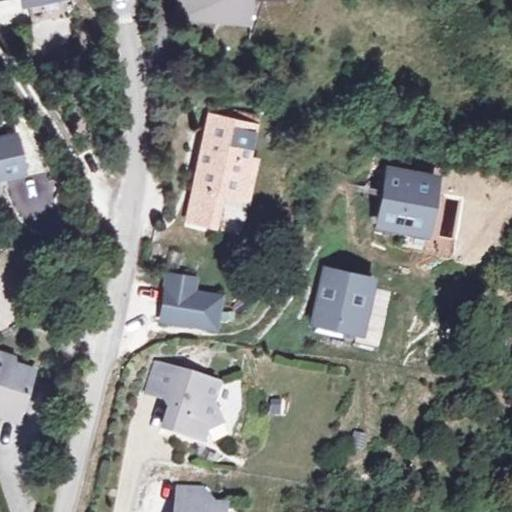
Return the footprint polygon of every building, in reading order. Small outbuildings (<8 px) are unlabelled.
[(176,0),(174,14),(246,26),(251,4),(281,9),(282,0),(176,0)] [(219,102),(189,215),(209,221),(219,190),(242,195),(260,124),(234,117),(237,108),(219,102)] [(0,143),(0,182),(22,177),(14,141),(0,143)] [(436,184),(392,180),(388,232),(408,235),(407,239),(435,241),(439,201),(434,201),(436,184)] [(374,277),(327,269),(316,326),(360,334),(367,297),(370,298),(374,277)] [(163,293),(190,297),(192,282),(166,278),(163,293)] [(163,293),(159,322),(212,329),(216,300),(190,297),(163,293)] [(0,416),(21,423),(31,391),(22,387),(26,370),(12,367),(13,361),(0,357),(0,416)] [(156,389),(168,394),(179,368),(165,362),(156,389)] [(179,368),(168,394),(184,401),(175,426),(215,442),(219,431),(232,426),(221,400),(228,387),(179,368)] [(22,387),(31,391),(36,373),(26,370),(22,387)] [(351,453),(367,455),(370,436),(353,434),(351,453)] [(211,511),(213,505),(205,495),(184,492),(182,511),(211,511)]
